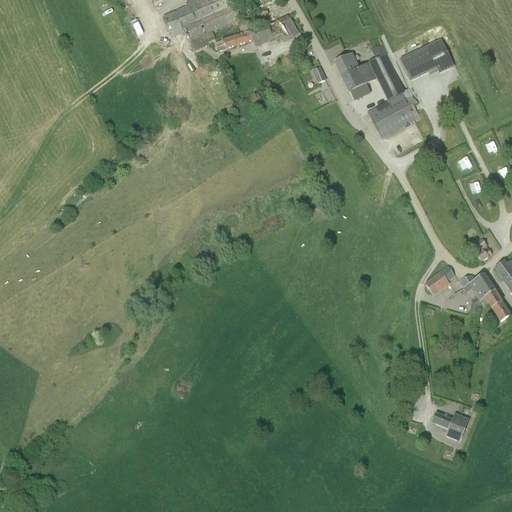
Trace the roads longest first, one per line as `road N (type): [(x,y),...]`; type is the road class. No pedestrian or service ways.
road 1 (unclassified): [(441,252),(396,170),(352,116),(290,0)]
road 2 (residential): [(441,252),(416,307),(428,410)]
